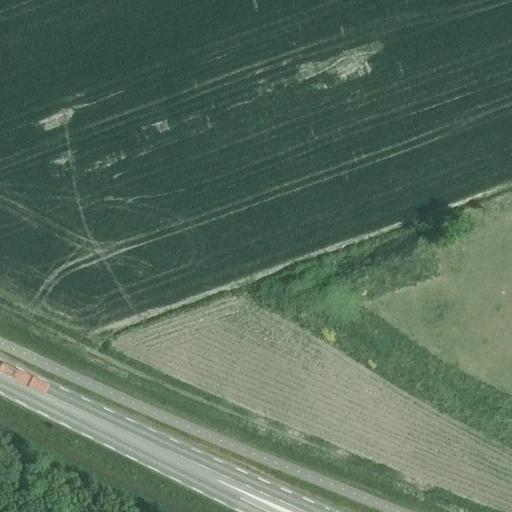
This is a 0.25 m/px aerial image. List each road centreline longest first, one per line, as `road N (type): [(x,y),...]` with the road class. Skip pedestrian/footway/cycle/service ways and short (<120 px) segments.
road 1 (primary): [(322,511),(0,371)]
road 2 (primary): [(0,379),(255,511)]
